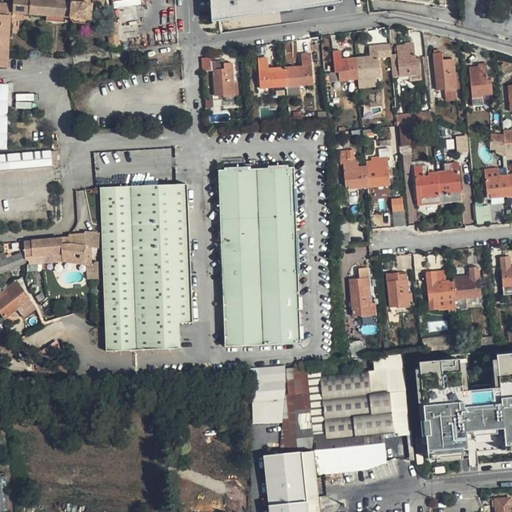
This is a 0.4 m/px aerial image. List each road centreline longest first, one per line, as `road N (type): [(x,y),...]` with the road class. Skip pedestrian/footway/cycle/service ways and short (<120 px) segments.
road 1 (residential): [(190,47),(391,18),(511,51)]
road 2 (unknown): [(208,357),(117,368),(96,357),(82,332),(51,335)]
road 3 (unclassified): [(363,492),(511,479)]
road 4 (residential): [(511,229),(378,245)]
